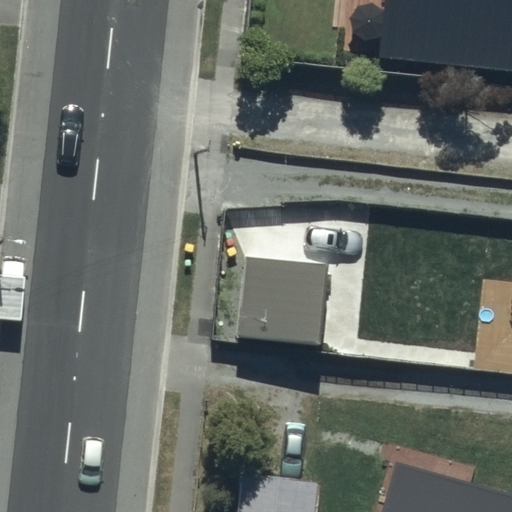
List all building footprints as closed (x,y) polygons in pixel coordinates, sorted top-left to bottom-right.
[(282,0),(277,53),(371,61),(375,0),(282,0)] [(511,0),(385,0),(379,60),(511,73),(511,0)] [(330,267),(245,256),(235,339),(320,349),(330,267)] [(511,511),(511,495),(395,461),(380,511),(511,511)] [(314,511),(316,476),(239,474),(237,511),(314,511)]
